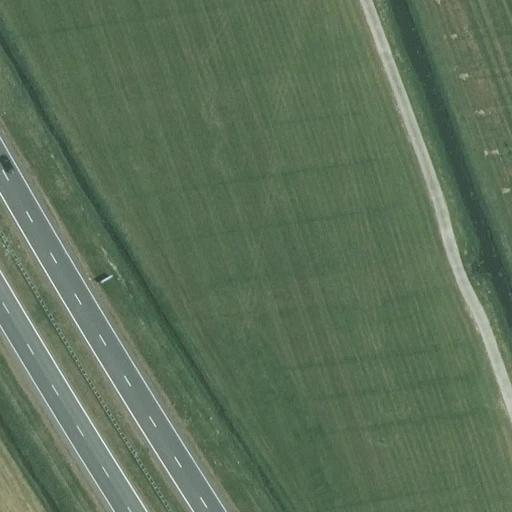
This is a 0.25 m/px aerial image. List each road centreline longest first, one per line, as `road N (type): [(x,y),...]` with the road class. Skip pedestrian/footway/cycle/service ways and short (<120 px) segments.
road 1 (track): [(364,0),(511,407)]
road 2 (trunk): [(209,511),(0,165)]
road 3 (trunk): [(0,302),(130,511)]
